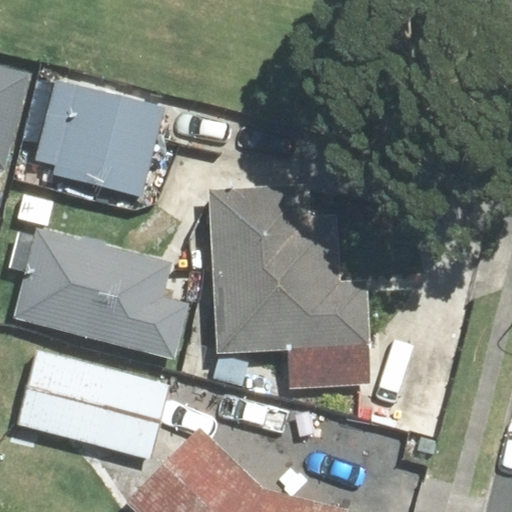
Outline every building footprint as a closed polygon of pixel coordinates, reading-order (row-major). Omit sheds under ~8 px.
[(0,164),(22,78),(0,72),(0,164)] [(166,112),(52,81),(28,172),(142,202),(166,112)] [(308,188),(207,194),(216,356),(285,353),(287,396),(371,392),(365,279),(341,280),(338,216),(310,218),(308,188)] [(37,229),(14,324),(174,363),(188,307),(161,301),(171,262),(37,229)] [(170,386),(24,355),(8,432),(153,463),(170,386)] [(197,431),(125,505),(132,511),(335,511),(264,496),(197,431)]
